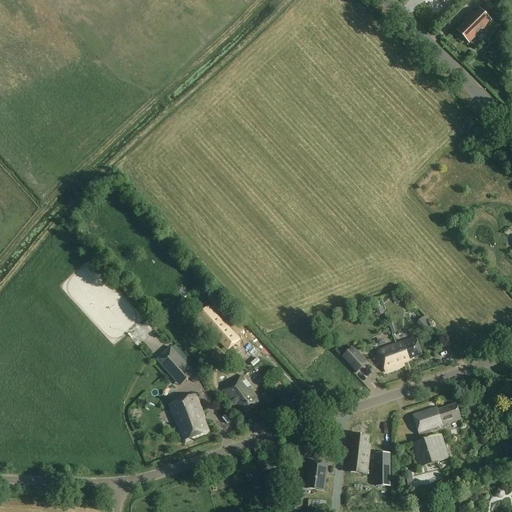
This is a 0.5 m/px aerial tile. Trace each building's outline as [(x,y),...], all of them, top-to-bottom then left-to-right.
[(492,22),(479,9),(474,14),(472,12),(465,19),(467,21),(457,31),(470,44),(492,22)] [(403,362),(404,366),(403,362),(423,355),(416,338),(403,343),(403,342),(396,344),(403,362)] [(403,362),(396,344),(378,351),(386,373),(404,366),(403,362)] [(194,374),(172,348),(156,361),(179,387),(194,374)] [(342,357),(356,373),(366,363),(352,348),(342,357)] [(252,390),(241,376),(223,391),(242,415),(260,402),(251,391),(252,390)] [(209,432),(195,395),(169,405),(183,442),(209,432)] [(462,420),(457,405),(438,411),(437,408),(413,416),(420,437),(444,429),(443,426),(462,420)] [(350,443),(347,468),(367,471),(370,445),(368,445),(369,437),(354,435),(353,443),(350,443)] [(450,460),(442,435),(412,444),(419,469),(450,460)] [(315,455),(312,443),(298,447),(301,459),(315,455)] [(376,455),(376,487),(390,487),(390,455),(376,455)] [(309,472),(307,489),(324,491),(328,465),(308,462),(307,472),(309,472)] [(444,472),(416,477),(418,489),(446,485),(444,472)] [(324,511),(326,502),(311,501),(311,509),(314,509),(314,511),(324,511)]
